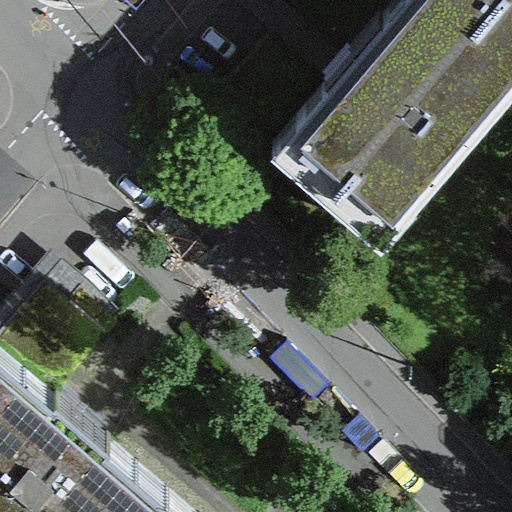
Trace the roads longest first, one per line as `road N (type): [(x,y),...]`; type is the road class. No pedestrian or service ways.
road 1 (residential): [(83,86),(492,511)]
road 2 (residential): [(0,179),(83,86)]
